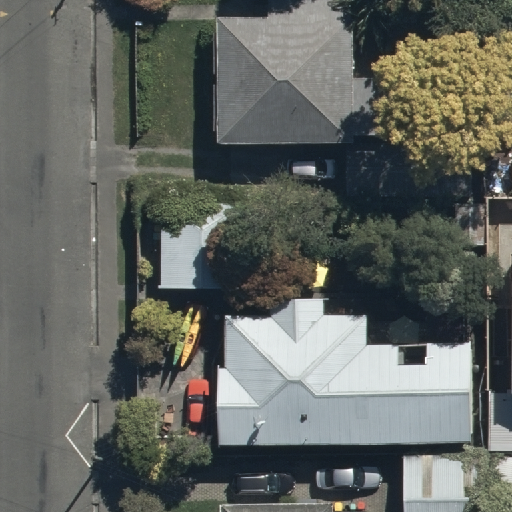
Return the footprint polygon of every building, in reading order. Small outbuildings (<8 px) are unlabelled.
[(272,0),(273,12),(220,14),(220,138),(354,138),(354,129),(394,130),(394,77),(357,76),(356,0),(272,0)] [(244,202),(165,201),(163,283),(242,285),(244,202)] [(270,310),(228,309),(228,362),(220,362),(220,440),(473,440),(473,337),(368,337),(368,311),(325,311),(325,294),(271,294),(270,310)] [(511,511),(511,451),(406,450),(407,511),(511,511)] [(335,511),(336,503),(223,500),(222,511),(335,511)]
